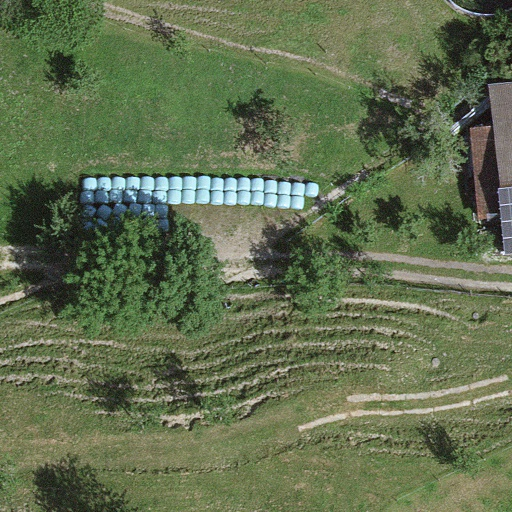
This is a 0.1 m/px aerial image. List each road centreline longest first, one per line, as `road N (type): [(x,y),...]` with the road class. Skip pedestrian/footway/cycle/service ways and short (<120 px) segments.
road 1 (track): [(0,456),(231,443),(340,410),(511,386)]
road 2 (track): [(511,279),(333,262),(0,256)]
